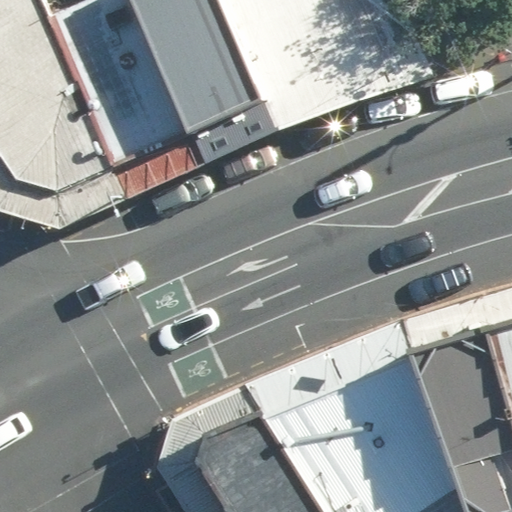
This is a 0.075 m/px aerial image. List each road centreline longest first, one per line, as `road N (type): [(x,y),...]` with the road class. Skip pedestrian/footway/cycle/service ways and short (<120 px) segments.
road 1 (primary): [(511,172),(437,192),(195,294),(6,400)]
road 2 (residential): [(6,400),(78,511)]
